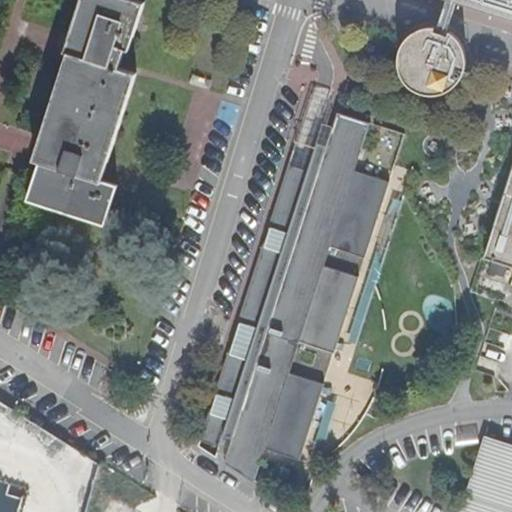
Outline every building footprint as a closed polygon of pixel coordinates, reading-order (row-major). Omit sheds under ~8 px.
[(145,3),(136,0),(84,0),(72,36),(66,52),(75,55),(73,62),(47,138),(28,196),(107,222),(120,184),(103,178),(140,72),(122,66),(124,61),(128,46),(131,47),(145,3)] [(458,0),(447,0),(439,27),(444,27),(450,30),(458,0)] [(511,0),(458,0),(511,17),(511,169),(485,253),(511,263),(511,276),(511,281),(511,0)] [(460,82),(466,70),(468,57),(464,44),(456,34),(450,30),(444,27),(439,27),(431,26),(419,29),(408,38),(402,49),(400,62),(404,75),(412,85),(423,92),(437,93),(449,90),(460,82)] [(310,169),(287,162),(199,444),(217,456),(224,433),(233,436),(225,461),(254,480),(264,447),(301,459),(325,383),(290,372),(300,341),(335,351),(359,275),(325,264),(331,246),(365,256),(386,188),(389,180),(356,170),(370,122),(339,112),(329,145),(318,141),(310,169)] [(370,122),(356,170),(389,180),(394,165),(404,135),(370,122)] [(412,171),(394,165),(389,180),(386,188),(404,194),(412,171)] [(359,275),(365,256),(331,246),(325,264),(359,275)] [(335,351),(300,341),(290,372),(325,383),(335,351)] [(511,511),(511,443),(484,435),(481,443),(458,511),(511,511)] [(56,440),(47,458),(63,466),(72,448),(56,440)]
